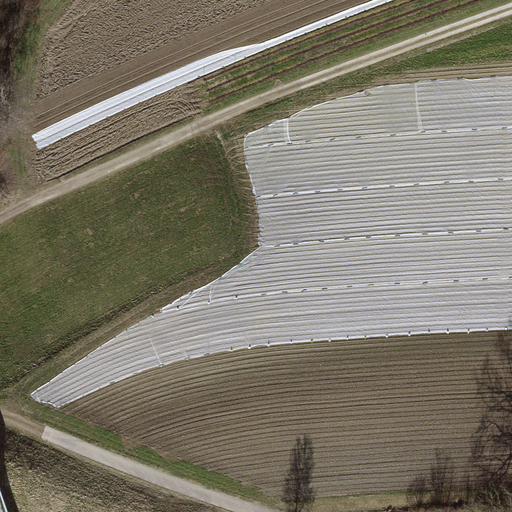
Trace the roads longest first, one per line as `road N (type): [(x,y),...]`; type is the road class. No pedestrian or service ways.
road 1 (track): [(0,219),(248,105),(511,9)]
road 2 (track): [(251,511),(0,415)]
road 3 (track): [(342,511),(511,491)]
